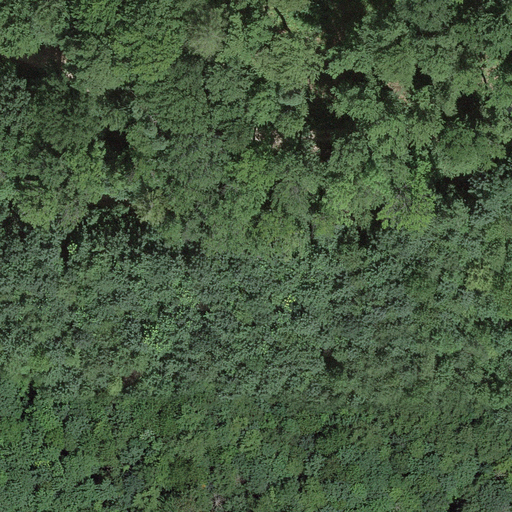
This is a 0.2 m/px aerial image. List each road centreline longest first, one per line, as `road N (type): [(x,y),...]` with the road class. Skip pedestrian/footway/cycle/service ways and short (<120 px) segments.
road 1 (track): [(0,189),(287,217),(399,190),(464,156),(511,115)]
road 2 (track): [(511,103),(428,125),(310,133),(218,127),(95,96),(0,46)]
